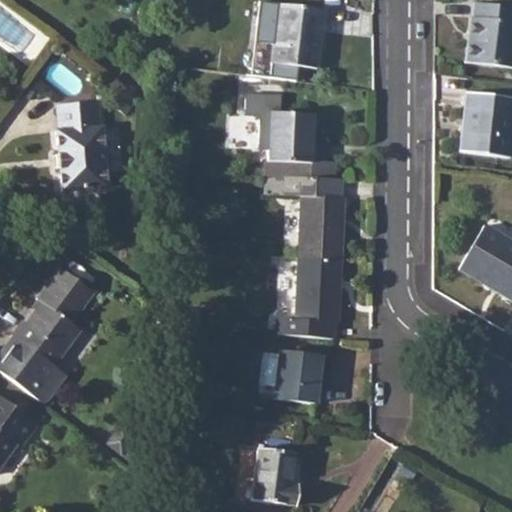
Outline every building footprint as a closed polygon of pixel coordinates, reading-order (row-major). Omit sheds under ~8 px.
[(511,7),(474,3),(472,18),(471,18),(465,63),(511,68),(511,7)] [(316,69),(323,10),(277,4),(270,64),(316,69)] [(508,159),(511,127),(511,98),(465,93),(462,127),(465,127),(462,153),(508,159)] [(311,141),(312,115),(279,113),(280,96),(245,94),(244,116),(259,116),(258,149),(268,150),(267,162),(310,164),(311,141)] [(99,128),(97,102),(56,105),(58,131),(56,131),(57,156),(60,191),(105,188),(104,170),(109,167),(108,153),(103,150),(101,128),(99,128)] [(310,164),(267,162),(266,177),(284,177),(333,179),(333,163),(323,162),(324,142),(311,141),(310,164)] [(205,174),(169,172),(168,189),(204,191),(205,174)] [(284,177),(266,177),(265,195),(283,196),(284,177)] [(298,257),(340,260),(343,198),(340,198),(341,180),(333,179),(284,177),(283,196),(302,197),(298,257)] [(511,241),(486,226),(457,267),(511,299),(511,241)] [(275,335),(332,340),(333,323),(337,323),(340,260),(298,257),(294,320),(276,319),(275,335)] [(12,336),(11,337),(16,341),(0,362),(0,374),(40,404),(46,401),(65,375),(53,367),(80,330),(70,324),(93,293),(59,268),(35,299),(39,302),(24,323),(22,321),(11,336),(12,336)] [(197,311),(158,309),(157,325),(161,326),(196,329),(197,311)] [(196,329),(161,326),(159,348),(194,351),(196,329)] [(313,404),(320,357),(278,351),(278,355),(263,353),(259,385),(274,387),(272,399),(313,404)] [(20,448),(37,426),(0,398),(0,466),(16,445),(20,448)] [(132,437),(119,428),(107,444),(132,461),(139,451),(128,443),(132,437)] [(289,485),(293,453),(257,449),(250,501),(295,507),(297,486),(289,485)]
